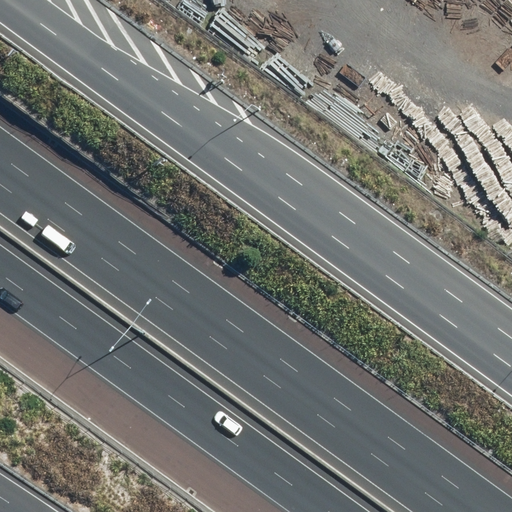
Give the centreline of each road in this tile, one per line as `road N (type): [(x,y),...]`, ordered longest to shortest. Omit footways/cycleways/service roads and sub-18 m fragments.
road 1 (motorway): [(0,0),(511,378)]
road 2 (motorway): [(0,151),(508,511)]
road 3 (motorway): [(353,511),(0,258)]
road 4 (track): [(279,0),(503,158)]
